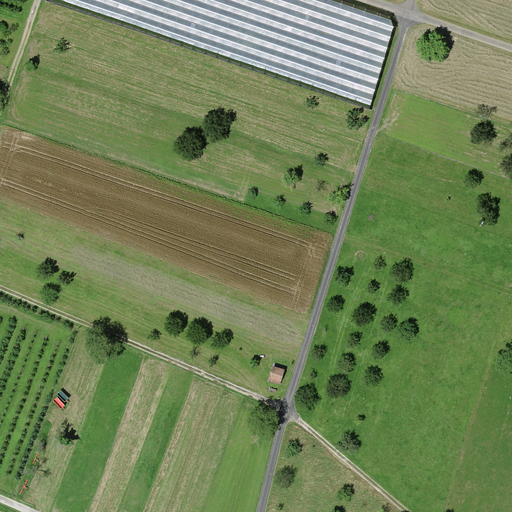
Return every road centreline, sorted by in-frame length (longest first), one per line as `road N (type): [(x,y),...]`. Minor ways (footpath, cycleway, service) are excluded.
road 1 (track): [(410,0),(260,511)]
road 2 (track): [(406,511),(285,410),(0,288)]
road 3 (track): [(364,0),(511,48)]
